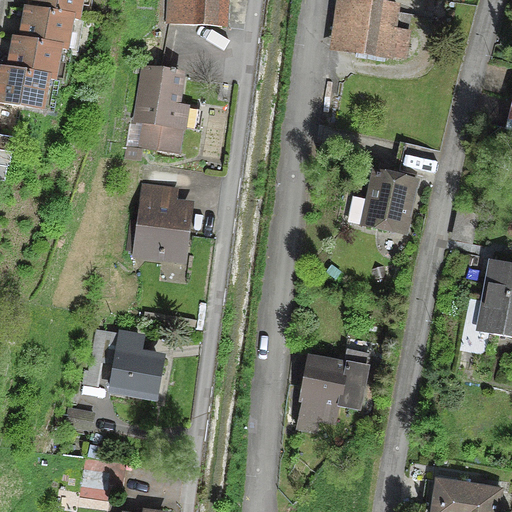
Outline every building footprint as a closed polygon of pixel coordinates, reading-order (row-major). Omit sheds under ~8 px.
[(34,0),(32,13),(25,12),(23,25),(20,43),(13,42),(11,52),(8,73),(2,72),(0,85),(0,104),(43,112),(48,81),(55,83),(61,51),(67,52),(72,20),(79,22),(82,0),(34,0)] [(225,0),(170,0),(169,23),(223,26),(225,0)] [(397,9),(339,1),(332,50),(404,59),(407,34),(394,32),(397,9)] [(183,78),(143,71),(133,122),(185,131),(188,111),(177,109),(183,78)] [(417,183),(373,174),(363,226),(406,235),(417,183)] [(176,191),(143,187),(135,256),(185,263),(192,207),(174,204),(176,191)] [(511,267),(492,263),(480,326),(511,332),(511,267)] [(143,340),(121,336),(110,394),(155,402),(163,361),(140,357),(143,340)] [(366,370),(309,360),(298,429),(315,432),(317,419),(332,422),(335,406),(359,410),(366,370)] [(495,511),(499,490),(437,481),(432,511),(495,511)]
